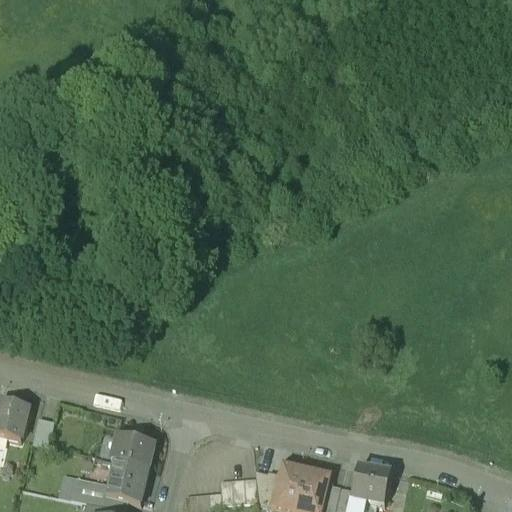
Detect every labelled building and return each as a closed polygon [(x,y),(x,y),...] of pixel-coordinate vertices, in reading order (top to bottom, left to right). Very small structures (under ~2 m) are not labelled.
[(0,399),(0,433),(19,437),(26,405),(0,399)] [(115,461),(148,469),(154,442),(116,433),(110,460),(115,461)] [(115,461),(107,495),(140,503),(148,469),(115,461)] [(286,511),(296,511),(307,468),(282,462),(279,477),(272,509),(286,511)] [(331,474),(307,468),(296,511),(321,511),(328,487),(331,474)] [(391,476),(358,469),(353,491),(347,511),(364,511),(366,505),(384,509),(391,476)] [(279,477),(254,471),(255,477),(258,501),(259,506),(272,509),(279,477)] [(245,502),(258,501),(255,477),(243,478),(245,502)] [(231,479),(233,503),(245,502),(243,478),(231,479)] [(220,492),(221,504),(233,503),(231,479),(219,480),(220,492)] [(328,487),(321,511),(334,511),(340,490),(328,487)] [(340,490),(334,511),(347,511),(353,491),(340,488),(340,490)] [(208,493),(209,511),(221,511),(221,504),(220,492),(208,493)] [(196,494),(197,511),(209,511),(208,493),(196,494)] [(184,495),(185,511),(197,511),(196,494),(184,495)]
